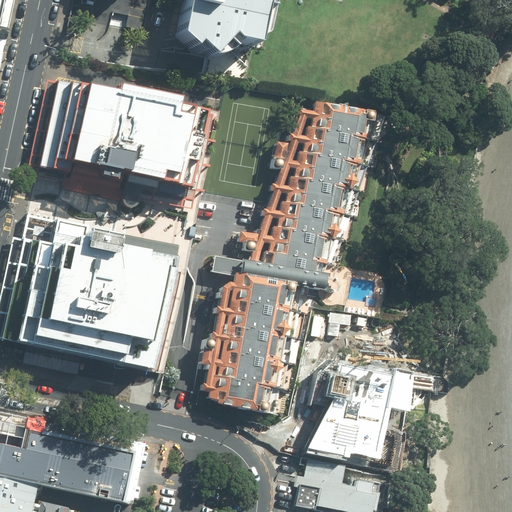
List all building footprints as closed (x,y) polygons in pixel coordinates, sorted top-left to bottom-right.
[(0,54),(11,0),(0,0),(0,3),(0,54)] [(179,0),(171,36),(187,50),(190,47),(205,59),(223,38),(228,43),(249,48),(251,38),(255,39),(258,38),(260,36),(261,34),(268,0),(179,0)] [(153,104),(51,83),(32,172),(137,194),(183,204),(202,114),(188,112),(153,104)] [(237,244),(236,252),(245,254),(243,264),(229,261),(228,266),(224,285),(220,284),(213,290),(203,342),(196,341),(191,366),(200,368),(195,393),(200,394),(198,401),(207,402),(206,406),(281,421),(305,293),(313,295),(314,287),(318,266),(320,267),(372,116),(306,103),(303,114),(289,111),(288,119),(290,119),(279,146),(269,144),(264,171),(273,172),(250,236),(234,233),(232,243),(237,244)] [(177,250),(24,218),(0,330),(0,340),(99,362),(147,372),(151,373),(177,250)] [(353,365),(332,360),(319,374),(311,404),(320,406),(329,408),(318,429),(307,451),(349,460),(350,453),(381,459),(391,408),(411,412),(413,387),(414,373),(414,372),(397,368),(395,373),(374,369),(353,365)] [(418,374),(416,388),(432,391),(433,384),(434,377),(418,374)] [(129,441),(16,418),(10,446),(0,444),(0,477),(27,483),(116,502),(122,472),(129,441)] [(377,511),(384,485),(346,477),(344,487),(331,485),(335,465),(302,459),(298,476),(291,475),(289,486),(294,487),(290,505),(316,510),(315,511),(377,511)] [(27,483),(0,477),(0,511),(21,511),(22,511),(27,483)]
